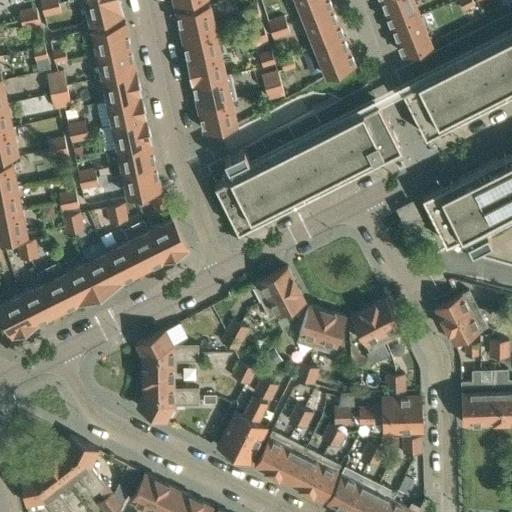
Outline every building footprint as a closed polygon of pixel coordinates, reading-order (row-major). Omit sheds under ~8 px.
[(124,11),(121,0),(85,0),(90,20),(124,11)] [(297,0),(304,16),(331,5),(330,3),(331,2),(330,0),(297,0)] [(387,15),(388,16),(390,22),(391,21),(392,24),(419,13),(413,0),(382,0),(388,14),(387,15)] [(473,0),(459,0),(464,8),(475,3),(473,0)] [(59,1),(42,5),(44,14),(61,10),(59,1)] [(209,2),(177,9),(182,34),(220,25),(220,24),(214,25),(209,2)] [(257,4),(245,7),(248,19),(260,15),(257,4)] [(21,18),(38,14),(36,5),(19,9),(21,18)] [(315,44),(343,33),(342,31),(342,30),(340,23),(339,24),(331,5),(304,16),(315,44)] [(399,43),(401,48),(401,50),(402,49),(404,53),(431,42),(419,13),(392,24),(399,42),(399,43)] [(40,22),(38,14),(21,18),(23,26),(40,22)] [(271,28),(287,23),(284,15),(268,20),(271,28)] [(92,27),(98,52),(130,45),(125,20),(92,27)] [(267,38),(265,30),(262,21),(246,26),(251,43),(267,38)] [(287,23),(271,28),(273,37),(290,31),(287,23)] [(186,56),(186,58),(226,49),(220,25),(182,34),(187,56),(186,56)] [(511,25),(399,82),(402,88),(425,134),(511,90),(511,25)] [(350,52),(343,33),(315,44),(327,73),(354,62),(353,59),(353,58),(351,51),(350,52)] [(48,56),(45,44),(33,47),(36,59),(48,56)] [(135,67),(130,45),(98,52),(103,75),(136,68),(136,67),(135,67)] [(52,49),(55,61),(67,59),(64,46),(52,49)] [(263,66),(275,63),(271,48),(259,52),(263,66)] [(186,58),(192,81),(231,72),(231,71),(225,72),(220,51),(226,50),(226,49),(186,58)] [(280,57),(283,69),(295,65),(292,53),(280,57)] [(141,92),(136,68),(103,75),(108,99),(141,92)] [(261,73),(266,89),(282,84),(277,68),(261,73)] [(63,69),(55,71),(59,88),(67,86),(63,69)] [(59,88),(55,71),(47,72),(50,89),(59,88)] [(193,82),(198,104),(236,96),(231,72),(192,81),(192,82),(193,82)] [(284,92),(282,84),(266,89),(269,96),(284,92)] [(59,88),(62,105),(71,103),(67,86),(59,88)] [(59,88),(50,89),(54,107),(62,105),(59,88)] [(141,92),(108,99),(113,122),(147,115),(141,92)] [(238,229),(327,184),(401,147),(375,94),(328,118),(250,158),(244,146),(224,156),(230,168),(222,172),(224,177),(214,182),(238,229)] [(198,104),(204,129),(236,122),(231,98),(237,97),(236,96),(198,104)] [(0,127),(12,125),(7,102),(0,103),(0,127)] [(65,109),(67,118),(78,115),(76,107),(65,109)] [(151,139),(147,115),(113,122),(118,146),(151,139)] [(70,132),(87,128),(85,119),(68,123),(70,132)] [(0,153),(17,150),(12,125),(0,127),(0,153)] [(87,128),(70,132),(71,140),(88,137),(87,128)] [(49,147),(66,143),(64,135),(47,138),(49,147)] [(118,146),(123,169),(155,162),(150,140),(152,140),(151,139),(118,146)] [(66,143),(49,147),(51,156),(68,152),(66,143)] [(511,148),(422,194),(446,241),(456,236),(459,242),(467,238),(472,247),(492,237),(487,228),(511,215),(511,148)] [(0,187),(17,185),(12,160),(0,161),(0,187)] [(160,187),(155,162),(123,169),(128,194),(160,187)] [(80,178),(96,175),(95,166),(78,170),(80,178)] [(96,175),(80,178),(81,187),(98,184),(96,175)] [(0,212),(21,208),(17,185),(0,187),(0,212)] [(60,200),(77,197),(75,188),(58,192),(60,200)] [(164,193),(162,193),(152,195),(154,207),(166,205),(164,193)] [(77,197),(60,200),(62,209),(79,205),(77,197)] [(124,201),(115,203),(119,220),(127,218),(124,201)] [(421,220),(411,201),(398,207),(408,226),(421,220)] [(119,220),(115,203),(106,205),(110,222),(119,220)] [(21,208),(0,212),(0,237),(26,233),(21,208)] [(71,212),(75,229),(84,227),(80,210),(71,212)] [(75,229),(71,212),(63,214),(66,231),(75,229)] [(172,217),(149,228),(165,259),(188,248),(172,217)] [(164,260),(165,259),(149,228),(128,239),(142,269),(163,258),(164,260)] [(34,237),(26,239),(29,256),(38,254),(34,237)] [(29,256),(26,239),(17,241),(20,258),(29,256)] [(142,269),(128,239),(106,250),(122,281),(123,280),(123,279),(142,269)] [(106,250),(85,260),(100,291),(122,281),(106,250)] [(63,271),(79,302),(100,291),(85,260),(63,271)] [(259,299),(295,282),(286,264),(258,278),(251,282),(259,299)] [(63,271),(42,282),(56,311),(77,301),(78,302),(79,302),(63,271)] [(20,292),(36,323),(37,323),(37,321),(56,311),(42,282),(20,292)] [(295,282),(259,299),(253,303),(261,319),(303,298),(295,282)] [(443,323),(470,309),(478,305),(469,287),(434,305),(443,323)] [(20,292),(0,302),(0,307),(13,334),(36,323),(20,292)] [(384,296),(367,304),(385,341),(403,332),(398,324),(384,296)] [(296,340),(314,345),(326,308),(307,302),(296,340)] [(368,349),(385,341),(367,304),(349,313),(368,349)] [(470,309),(443,323),(452,341),(487,323),(478,305),(470,309)] [(344,313),(326,308),(314,345),(333,351),(344,313)] [(229,343),(241,322),(232,317),(220,338),(229,343)] [(250,327),(241,322),(229,343),(238,348),(250,327)] [(141,353),(172,353),(172,350),(198,351),(198,343),(172,342),(164,327),(135,341),(141,353)] [(490,354),(500,354),(499,337),(489,338),(490,354)] [(499,337),(500,354),(510,354),(509,337),(499,337)] [(479,354),(478,341),(465,341),(465,354),(479,354)] [(275,347),(262,354),(270,366),(282,358),(275,347)] [(198,359),(198,351),(172,350),(172,353),(141,353),(141,372),(172,372),(172,359),(198,359)] [(231,374),(240,378),(248,363),(239,358),(231,374)] [(295,376),(305,379),(310,363),(301,360),(295,376)] [(248,363),(240,378),(249,382),(257,367),(248,363)] [(319,366),(310,363),(305,379),(314,382),(319,366)] [(471,368),(471,379),(461,379),(462,390),(460,390),(461,421),(481,420),(480,389),(480,379),(480,368),(471,368)] [(491,378),(480,379),(480,389),(481,420),(500,419),(498,368),(490,368),(491,378)] [(500,419),(511,419),(511,377),(507,377),(506,368),(498,368),(500,419)] [(141,372),(141,391),(172,391),(172,394),(199,394),(199,385),(172,385),(172,372),(141,372)] [(385,389),(396,389),(395,372),(385,372),(385,389)] [(405,372),(395,372),(396,389),(406,389),(405,372)] [(253,389),(262,394),(270,379),(261,374),(253,389)] [(279,383),(270,379),(262,394),(271,398),(279,383)] [(136,403),(165,417),(172,402),(199,402),(199,394),(172,394),(172,391),(141,391),(136,403)] [(334,414),(351,413),(350,391),(340,391),(338,403),(334,403),(334,414)] [(204,393),(204,402),(216,402),(216,393),(204,393)] [(233,408),(216,443),(232,451),(259,397),(252,393),(242,412),(233,408)] [(421,410),(421,393),(381,394),(381,403),(359,404),(360,413),(421,410)] [(266,400),(259,397),(232,451),(248,459),(265,423),(257,419),(266,400)] [(288,417),(297,421),(304,407),(295,402),(288,417)] [(304,407),(297,421),(306,426),(314,411),(304,407)] [(422,429),(421,410),(360,413),(360,421),(382,420),(382,430),(422,429)] [(351,413),(334,414),(334,424),(351,424),(351,413)] [(321,437),(330,441),(337,426),(328,422),(321,437)] [(337,426),(330,441),(339,445),(346,430),(337,426)] [(271,428),(254,462),(271,471),(288,437),(271,428)] [(102,479),(90,462),(98,446),(69,432),(64,444),(82,468),(83,467),(99,488),(104,495),(115,509),(122,504),(139,469),(128,463),(113,493),(106,483),(105,483),(102,479)] [(412,451),(411,434),(401,435),(402,451),(412,451)] [(411,434),(412,451),(422,450),(421,434),(411,434)] [(271,471),(288,479),(305,445),(288,437),(271,471)] [(360,455),(369,459),(376,443),(367,439),(360,455)] [(376,443),(369,459),(378,463),(385,447),(376,443)] [(82,468),(64,444),(48,456),(67,480),(77,473),(89,489),(92,493),(99,488),(83,467),(82,468)] [(322,454),(305,445),(288,479),(306,488),(322,454)] [(340,462),(322,454),(306,488),(323,496),(340,462)] [(58,487),(67,480),(48,456),(33,467),(52,491),(50,493),(65,511),(67,511),(73,508),(58,487)] [(344,463),(326,499),(344,508),(361,472),(344,463)] [(33,467),(21,469),(27,501),(43,498),(54,511),(65,511),(50,493),(52,491),(33,467)] [(143,511),(160,478),(143,470),(130,497),(140,502),(134,511),(143,511)] [(352,511),(362,511),(374,488),(378,480),(361,472),(344,508),(352,511)] [(405,474),(398,488),(407,493),(414,478),(405,474)] [(159,511),(165,511),(178,487),(160,478),(143,511),(153,511),(155,510),(159,511)] [(396,489),(378,480),(374,488),(362,511),(384,511),(392,497),(396,489)] [(186,511),(194,496),(178,487),(165,511),(186,511)] [(104,495),(97,501),(104,511),(111,511),(115,509),(104,495)] [(194,496),(186,511),(208,511),(212,505),(194,496)] [(408,505),(392,497),(384,511),(415,511),(420,504),(411,500),(408,505)]
